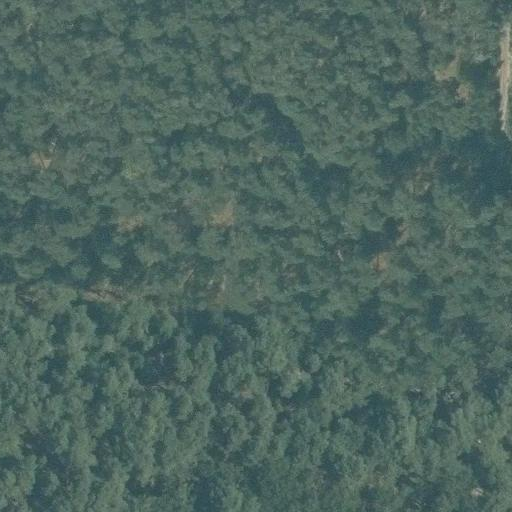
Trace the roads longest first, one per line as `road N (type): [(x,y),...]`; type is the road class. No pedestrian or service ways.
road 1 (track): [(491,364),(0,327)]
road 2 (track): [(469,511),(491,364)]
